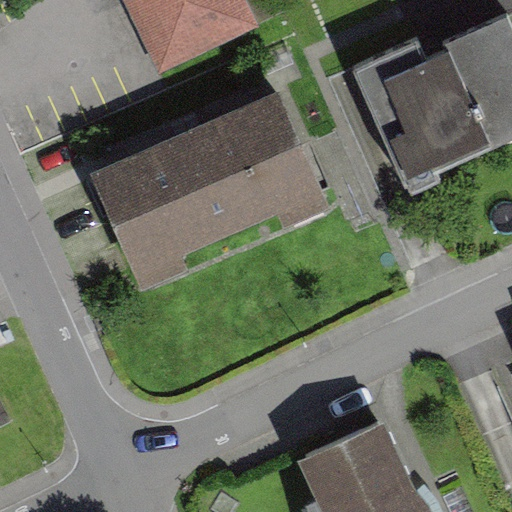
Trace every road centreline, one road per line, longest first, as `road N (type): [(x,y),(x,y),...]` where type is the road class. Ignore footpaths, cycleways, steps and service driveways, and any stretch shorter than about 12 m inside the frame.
road 1 (residential): [(511,299),(122,481)]
road 2 (residential): [(0,207),(122,481)]
